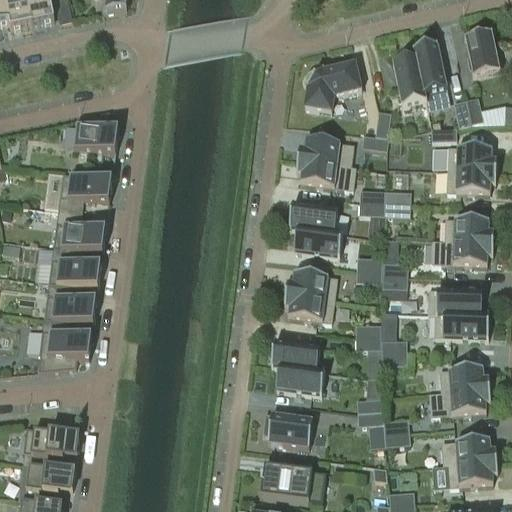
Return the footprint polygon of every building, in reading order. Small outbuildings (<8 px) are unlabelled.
[(0,0),(0,30),(9,29),(10,29),(3,0),(0,0)] [(3,0),(10,29),(9,29),(11,36),(32,31),(25,0),(3,0)] [(48,0),(25,0),(32,31),(55,27),(48,0)] [(127,16),(128,0),(105,0),(103,21),(127,16)] [(60,31),(73,28),(68,3),(55,6),(60,31)] [(491,40),(492,39),(492,38),(464,44),(464,45),(466,45),(474,82),(472,82),(472,83),(500,77),(500,76),(499,76),(491,40)] [(413,56),(415,64),(416,63),(425,108),(449,103),(437,51),(413,56)] [(416,63),(415,64),(393,68),(402,113),(425,108),(416,63)] [(332,118),(334,102),(361,96),(355,69),(324,77),(323,77),(319,78),(318,78),(317,77),(316,76),(314,76),(313,76),(311,77),(310,77),(309,78),(308,79),(307,81),(306,82),(306,83),(306,85),(306,86),(307,88),(308,89),(309,90),(306,93),(307,94),(304,114),(332,118)] [(483,128),(478,104),(467,107),(471,130),(483,128)] [(466,107),(453,109),(459,134),(471,131),(466,107)] [(375,143),(388,145),(391,119),(379,118),(375,143)] [(77,126),(77,128),(74,155),(116,160),(119,137),(107,135),(109,119),(77,126)] [(457,147),(456,134),(431,135),(431,148),(457,147)] [(364,142),(362,155),(387,158),(389,145),(364,142)] [(300,155),(298,167),(351,174),(351,173),(354,151),(306,145),(305,155),(300,155)] [(448,154),(447,177),(496,179),(497,166),(492,166),(492,156),(448,154)] [(356,174),(351,173),(351,174),(298,167),(296,179),(302,180),(300,190),(353,197),(356,174)] [(496,191),(496,179),(447,177),(447,200),(490,201),(491,191),(496,191)] [(46,201),(44,214),(59,216),(59,217),(82,220),(84,207),(95,209),(109,211),(110,204),(112,187),(63,180),(60,203),(46,201)] [(360,196),(360,209),(385,210),(385,197),(360,196)] [(386,197),(385,210),(411,211),(411,199),(386,197)] [(360,209),(359,221),(370,222),(384,223),(385,210),(360,209)] [(335,240),(335,239),(338,216),(292,210),(289,235),(297,236),(297,235),(335,240)] [(410,224),(411,211),(385,210),(385,223),(410,224)] [(9,224),(9,216),(2,216),(1,223),(9,224)] [(103,260),(103,259),(106,236),(80,233),(82,220),(59,217),(54,253),(77,256),(77,257),(103,260)] [(445,226),(444,248),(444,249),(493,251),(494,238),(489,238),(489,228),(445,226)] [(343,240),(335,239),(335,240),(297,235),(297,236),(294,258),(340,264),(343,240)] [(432,248),(432,271),(487,273),(488,263),(493,263),(493,251),(444,249),(444,248),(432,248)] [(20,251),(3,249),(1,259),(19,262),(20,251)] [(76,269),(77,257),(77,256),(54,253),(49,289),(73,292),(73,293),(98,296),(101,272),(76,269)] [(357,264),(357,276),(382,277),(382,265),(357,264)] [(383,270),(383,282),(408,283),(408,271),(397,270),(383,270)] [(382,277),(357,276),(356,289),(381,290),(382,277)] [(288,289),(286,301),(335,307),(338,285),(294,279),(293,289),(288,289)] [(407,296),(408,283),(382,282),(382,295),(407,296)] [(49,289),(45,324),(68,327),(68,328),(94,331),(97,308),(71,305),(73,293),(73,292),(49,289)] [(428,321),(435,321),(435,320),(481,322),(481,321),(482,299),(429,296),(428,321)] [(332,330),(335,307),(286,301),(284,313),(290,314),(288,324),(332,330)] [(489,322),(481,321),(481,322),(435,320),(435,321),(435,344),(488,346),(489,322)] [(67,340),(68,328),(68,327),(45,324),(38,378),(76,374),(77,366),(89,367),(92,344),(67,340)] [(356,331),(356,344),(381,344),(381,331),(356,331)] [(381,344),(356,344),(356,356),(381,356),(381,344)] [(381,347),(382,360),(407,359),(407,347),(381,347)] [(271,373),(279,374),(279,373),(317,378),(317,377),(320,354),(274,348),(271,373)] [(407,359),(382,360),(382,372),(407,372),(407,359)] [(279,374),(276,396),(322,402),(325,378),(317,377),(317,378),(279,373),(279,374)] [(483,374),(439,378),(441,399),(441,400),(490,397),(489,384),(484,385),(483,374)] [(491,409),(490,397),(441,400),(441,399),(429,400),(430,424),(486,420),(485,410),(491,409)] [(383,417),(382,405),(357,407),(358,419),(383,417)] [(357,420),(358,433),(383,431),(382,418),(357,420)] [(313,426),(265,420),(262,441),(269,442),(268,450),(309,455),(313,426)] [(384,440),(410,439),(409,426),(383,428),(384,440)] [(23,471),(29,472),(54,475),(54,474),(55,463),(63,464),(64,459),(77,460),(79,451),(78,451),(79,445),(80,446),(80,442),(27,435),(24,459),(25,460),(23,471)] [(410,439),(384,440),(385,453),(410,451),(410,439)] [(490,446),(441,450),(443,473),(448,473),(447,472),(497,468),(496,456),(490,456),(490,446)] [(497,481),(497,468),(447,472),(448,473),(449,495),(493,492),(492,481),(497,481)] [(23,471),(19,507),(22,507),(49,510),(51,499),(59,500),(59,494),(73,496),(74,487),(73,487),(74,481),(75,481),(76,478),(54,475),(29,472),(23,471)] [(265,472),(261,502),(323,510),(327,479),(265,472)] [(373,474),(374,487),(387,488),(386,475),(373,474)] [(389,500),(389,511),(393,511),(415,511),(414,498),(389,500)]
